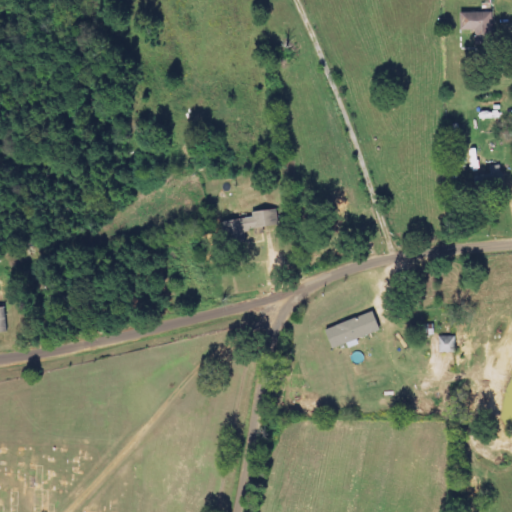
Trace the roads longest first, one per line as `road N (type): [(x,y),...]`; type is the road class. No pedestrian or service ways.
road 1 (residential): [(0,357),(400,254),(511,243)]
road 2 (residential): [(236,511),(286,287)]
